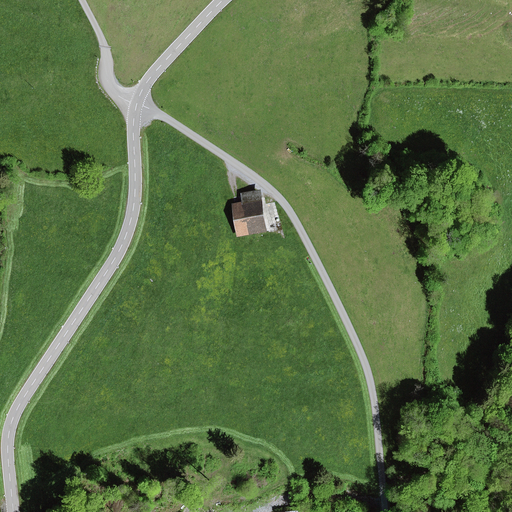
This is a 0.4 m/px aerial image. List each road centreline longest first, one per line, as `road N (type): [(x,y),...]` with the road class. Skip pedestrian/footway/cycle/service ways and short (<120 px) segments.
road 1 (unclassified): [(385,511),(368,373),(290,213),(262,181),(136,105)]
road 2 (tertiary): [(136,105),(134,201),(123,241),(9,430),(13,511)]
road 3 (tertiary): [(223,0),(152,74),(136,105)]
road 4 (unclassified): [(136,105),(106,81),(100,36),(81,0)]
